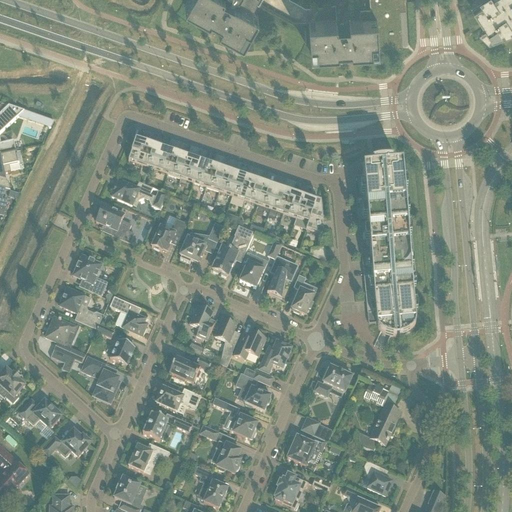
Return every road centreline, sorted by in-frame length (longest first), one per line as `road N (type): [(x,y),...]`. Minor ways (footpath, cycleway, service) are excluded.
road 1 (residential): [(72,234),(127,116),(334,187),(342,277),(315,342)]
road 2 (secondary): [(0,21),(296,120),(412,115)]
road 3 (secondary): [(411,99),(295,100),(0,0)]
road 4 (residential): [(115,437),(24,351),(72,234)]
road 5 (tertiary): [(476,359),(457,139)]
road 6 (tertiary): [(441,141),(459,361)]
road 7 (residential): [(315,342),(243,511)]
road 8 (residential): [(115,437),(183,284)]
road 9 (residential): [(403,511),(430,451),(411,365)]
road 10 (tertiary): [(483,511),(476,359)]
road 11 (tertiary): [(459,361),(466,511)]
road 12 (residential): [(315,342),(183,284)]
road 13 (residential): [(183,284),(72,234)]
